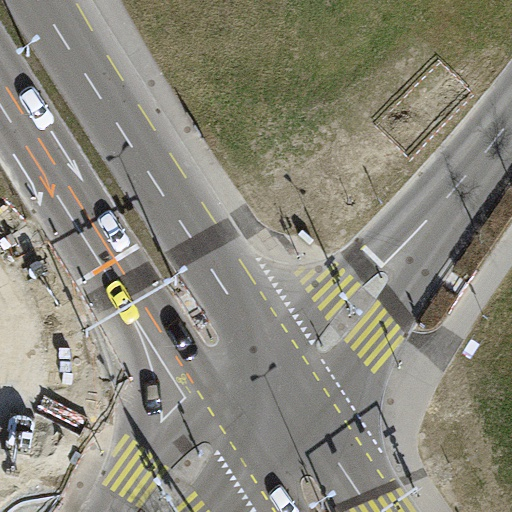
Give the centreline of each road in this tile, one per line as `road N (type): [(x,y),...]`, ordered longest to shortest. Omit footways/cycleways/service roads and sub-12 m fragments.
road 1 (tertiary): [(257,420),(198,244),(39,0)]
road 2 (tertiary): [(0,90),(130,286),(257,420)]
road 3 (unclassified): [(511,116),(354,314),(257,420)]
road 4 (tertiary): [(368,511),(257,420)]
road 5 (tertiary): [(257,420),(166,511)]
